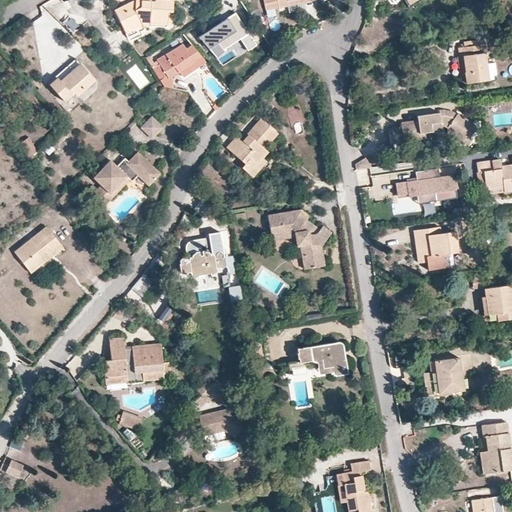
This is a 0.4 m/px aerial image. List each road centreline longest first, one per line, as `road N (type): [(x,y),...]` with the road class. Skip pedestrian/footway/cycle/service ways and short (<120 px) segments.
road 1 (residential): [(338,37),(294,51),(213,128),(182,171),(167,223),(42,373),(0,450)]
road 2 (residential): [(338,37),(336,89),(410,511)]
